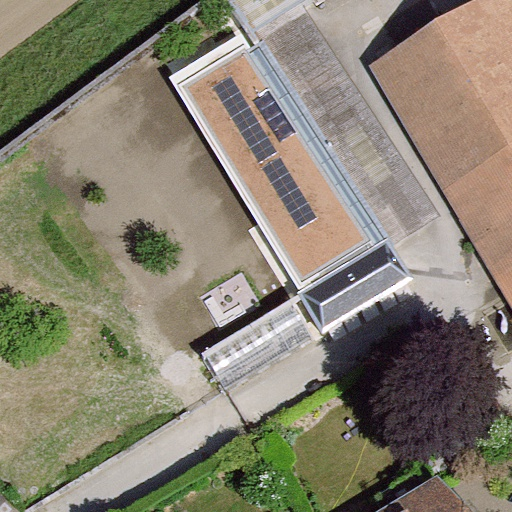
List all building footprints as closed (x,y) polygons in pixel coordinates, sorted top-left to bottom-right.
[(511,0),(505,0),(381,74),(511,296),(511,0)] [(299,299),(384,249),(347,186),(237,251),(253,279),(274,315),(291,305),(299,299)] [(384,249),(299,299),(320,333),(406,283),(384,249)] [(274,315),(253,279),(178,324),(200,359),(203,357),(274,315)] [(225,394),(313,341),(291,305),(274,315),(203,357),(225,394)] [(455,409),(424,431),(454,472),(484,450),(455,409)] [(456,511),(438,492),(404,511),(456,511)]
